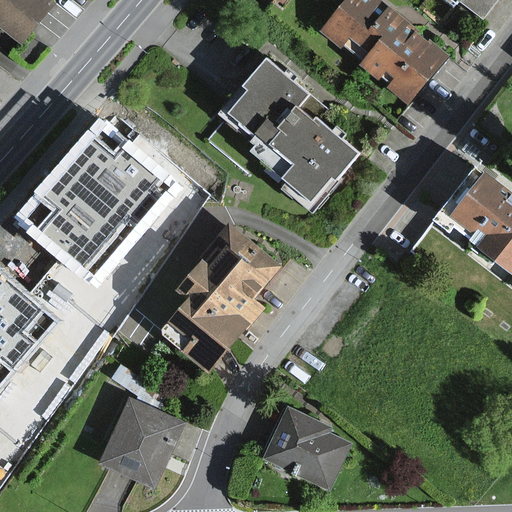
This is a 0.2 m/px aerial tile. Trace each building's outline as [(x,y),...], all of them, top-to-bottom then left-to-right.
[(70,6),(61,0),(0,0),(0,12),(40,44),(70,6)] [(447,58),(373,0),(349,0),(326,29),(363,58),(356,68),(407,108),(447,58)] [(461,0),(486,18),(499,0),(461,0)] [(276,181),(306,205),(347,154),(292,110),(305,93),(269,65),(232,111),(293,160),(276,181)] [(101,127),(22,218),(95,280),(174,189),(101,127)] [(511,191),(481,168),(447,212),(477,235),(474,239),(511,268),(511,191)] [(171,352),(203,379),(259,315),(240,298),(266,269),(226,235),(179,289),(189,298),(165,325),(182,339),(171,352)] [(0,276),(0,382),(52,321),(0,276)] [(96,461),(151,487),(180,427),(126,401),(96,461)] [(261,463),(331,493),(349,449),(324,439),(330,426),(285,407),(261,463)]
